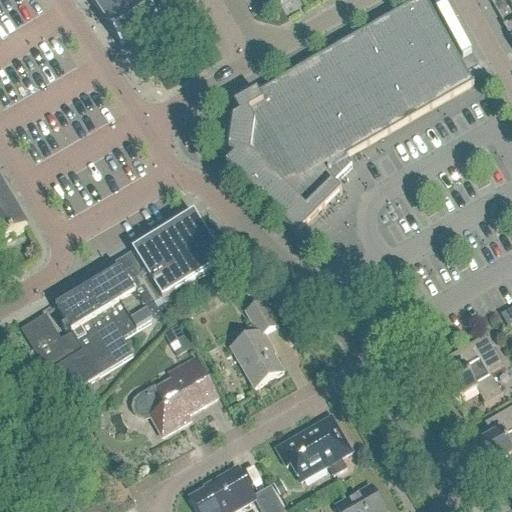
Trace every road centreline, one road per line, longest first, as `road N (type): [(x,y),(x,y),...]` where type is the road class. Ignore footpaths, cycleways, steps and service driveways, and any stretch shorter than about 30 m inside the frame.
road 1 (residential): [(369,373),(321,304),(257,239),(203,190),(172,174)]
road 2 (residential): [(159,511),(152,497),(369,373)]
road 3 (residential): [(144,127),(365,0)]
road 4 (residential): [(452,511),(369,373)]
road 5 (residential): [(144,127),(59,0)]
road 6 (residential): [(57,242),(172,174)]
